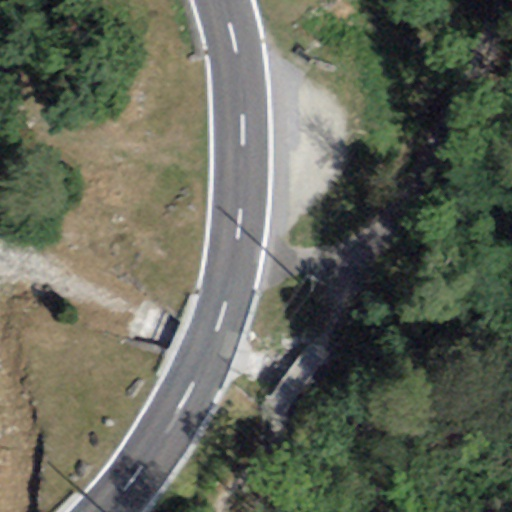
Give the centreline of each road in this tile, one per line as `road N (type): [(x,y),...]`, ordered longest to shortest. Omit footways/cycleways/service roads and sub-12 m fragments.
road 1 (tertiary): [(106,511),(170,429),(225,300),(243,148),(241,89),(221,0)]
road 2 (track): [(233,264),(349,258),(371,244),(418,186),(503,0)]
